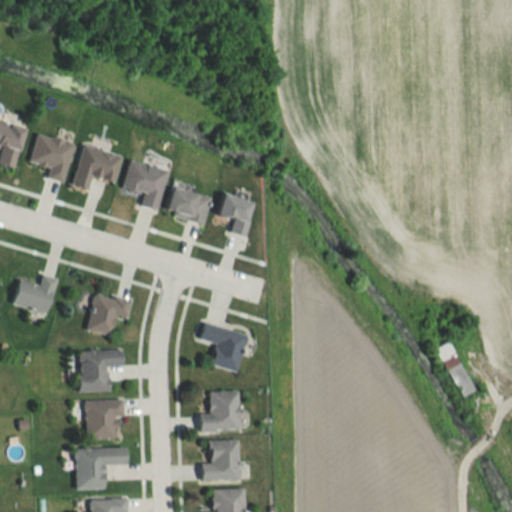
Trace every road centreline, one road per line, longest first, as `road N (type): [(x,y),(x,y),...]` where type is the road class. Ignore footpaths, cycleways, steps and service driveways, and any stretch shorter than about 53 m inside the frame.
road 1 (residential): [(0,215),(234,285)]
road 2 (residential): [(159,511),(155,360),(175,269)]
